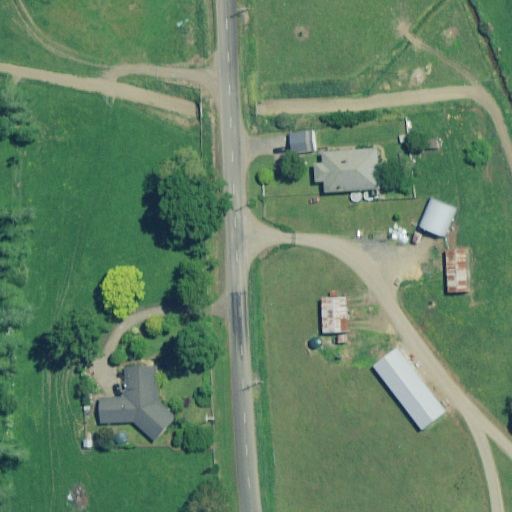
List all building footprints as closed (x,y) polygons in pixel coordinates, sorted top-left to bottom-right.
[(313,151),(311,132),(290,134),(292,154),(313,151)] [(382,188),(378,149),(324,154),(325,164),(316,165),(318,182),(327,181),(328,193),(382,188)] [(457,209),(432,198),(420,226),(445,237),(457,209)] [(469,252),(449,252),(450,293),(470,292),(469,252)] [(349,319),(348,298),(324,298),(325,333),(349,333),(349,319)] [(448,412),(400,349),(376,367),(424,430),(448,412)] [(159,400),(157,367),(126,369),(128,398),(100,400),(102,424),(134,422),(157,440),(178,419),(159,400)]
